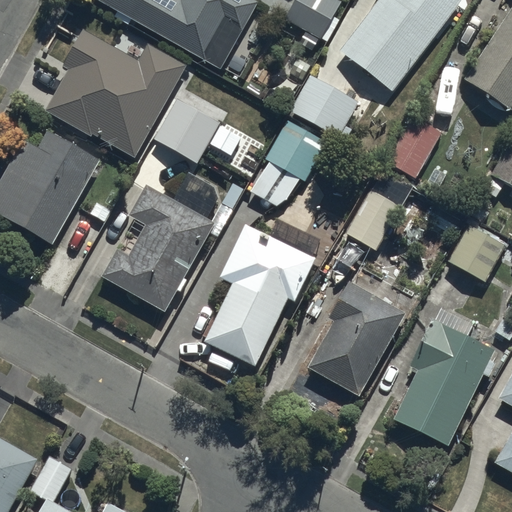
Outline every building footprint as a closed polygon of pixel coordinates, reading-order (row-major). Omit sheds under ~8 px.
[(101,0),(99,4),(201,61),(224,22),(241,32),(255,9),(239,0),(189,0),(182,13),(158,0),(101,0)] [(345,9),(329,0),(306,0),(295,20),(327,39),(345,9)] [(461,5),(454,0),(399,0),(387,15),(383,11),(347,55),(392,90),(461,5)] [(511,111),(511,22),(468,85),(510,114),(511,111)] [(68,72),(75,75),(52,116),(138,164),(189,72),(151,51),(141,68),(87,38),(68,72)] [(355,109),(315,87),(297,119),(336,142),(355,109)] [(218,131),(180,109),(158,147),(196,169),(218,131)] [(447,144),(419,128),(394,171),(422,188),(447,144)] [(327,152),(288,130),(268,165),(307,187),(327,152)] [(0,218),(55,250),(99,172),(51,145),(45,156),(32,148),(0,204),(0,218)] [(511,152),(498,178),(511,186),(511,152)] [(213,231),(152,196),(134,227),(153,237),(135,268),(122,261),(108,286),(163,318),(213,231)] [(401,215),(373,199),(351,237),(380,253),(401,215)] [(507,252),(474,234),(455,268),(487,286),(507,252)] [(314,271),(248,240),(226,286),(238,292),(208,352),(253,373),(286,304),(296,308),(314,271)] [(407,322),(356,293),(336,327),(340,329),(313,375),(361,402),(407,322)] [(495,360),(439,332),(418,376),(424,379),(401,426),(450,451),(495,360)] [(511,476),(511,394),(505,406),(511,409),(511,452),(502,471),(511,476)] [(0,511),(10,511),(39,463),(0,440),(0,511)] [(49,458),(29,492),(46,502),(40,511),(119,511),(108,505),(104,511),(68,511),(54,504),(72,472),(49,458)]
